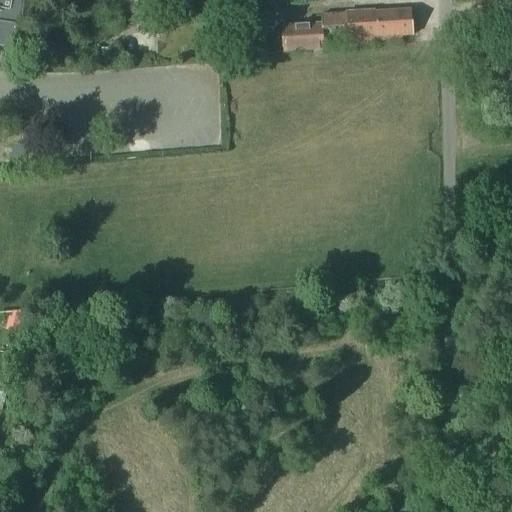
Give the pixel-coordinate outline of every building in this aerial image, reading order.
[(0,0),(0,47),(18,51),(22,30),(20,30),(23,0),(0,0)] [(263,10),(261,0),(235,0),(237,14),(263,10)] [(511,0),(486,4),(487,13),(511,9),(511,0)] [(214,16),(215,41),(233,39),(232,15),(214,16)] [(511,61),(496,63),(498,80),(500,97),(511,96),(511,61)] [(39,244),(0,247),(0,280),(42,277),(39,244)] [(8,318),(5,331),(17,335),(22,315),(13,312),(11,319),(8,318)]
